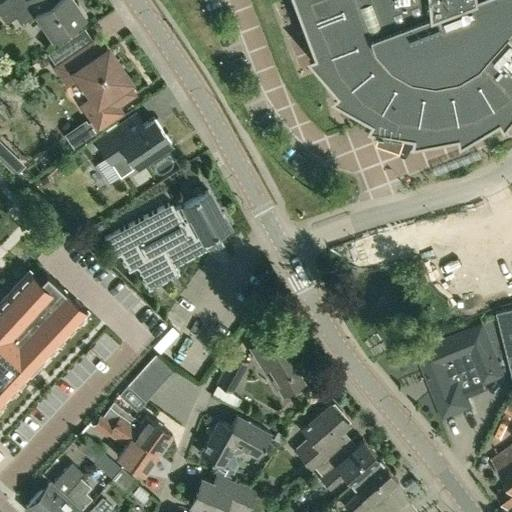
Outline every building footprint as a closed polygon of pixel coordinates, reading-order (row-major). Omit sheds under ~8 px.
[(0,0),(0,15),(5,22),(14,16),(19,23),(34,13),(50,37),(83,14),(73,0),(0,0)] [(511,0),(298,0),(317,50),(310,52),(339,87),(332,92),(372,115),(368,121),(414,130),(413,138),(458,130),(459,138),(499,115),(503,121),(511,110),(511,0)] [(117,102),(132,93),(124,81),(128,79),(106,47),(102,49),(95,38),(90,42),(81,29),(47,52),(56,65),(55,65),(66,82),(74,76),(88,97),(78,104),(96,131),(124,112),(117,102)] [(118,124),(95,140),(119,175),(169,141),(152,116),(125,135),(118,124)] [(87,123),(85,120),(63,134),(74,149),(97,133),(89,122),(87,123)] [(178,273),(174,264),(216,241),(212,233),(228,224),(221,213),(219,214),(206,189),(173,207),(171,202),(104,237),(113,256),(120,252),(128,269),(136,266),(148,288),(178,273)] [(0,402),(86,309),(46,272),(39,279),(29,269),(0,299),(0,402)] [(511,373),(511,307),(496,311),(511,373)] [(482,325),(418,350),(443,416),(470,406),(460,381),(479,374),(482,383),(501,375),(482,325)] [(274,327),(249,343),(258,358),(263,356),(276,377),(272,380),(281,394),(301,382),(292,368),(298,365),(274,327)] [(231,392),(248,361),(232,352),(215,383),(231,392)] [(172,368),(153,353),(126,383),(144,400),(172,368)] [(136,409),(144,400),(126,383),(121,389),(117,393),(118,394),(136,409)] [(347,435),(340,426),(346,420),(329,400),(304,422),(300,426),(308,435),(294,448),(305,461),(296,470),(301,476),(312,465),(347,435)] [(111,402),(102,415),(157,453),(171,433),(144,414),(134,428),(131,426),(132,423),(119,415),(123,410),(111,402)] [(199,452),(222,465),(230,451),(234,453),(241,451),(243,447),(257,455),(270,432),(236,413),(229,424),(218,418),(199,452)] [(143,474),(157,453),(102,415),(100,414),(91,426),(105,436),(108,431),(120,440),(122,438),(125,440),(116,454),(143,474)] [(511,430),(511,431),(511,443),(492,458),(510,484),(497,494),(508,508),(511,505),(511,430)] [(347,435),(312,465),(319,473),(316,475),(326,486),(342,473),(350,481),(378,456),(362,437),(354,443),(347,435)] [(100,450),(89,441),(81,450),(92,459),(100,450)] [(378,456),(350,481),(356,489),(342,502),(349,511),(353,511),(366,500),(367,502),(395,477),(378,456)] [(23,506),(29,511),(46,511),(74,481),(78,476),(82,472),(69,461),(50,482),(48,479),(23,506)] [(113,477),(122,467),(115,461),(106,472),(113,477)] [(113,478),(120,484),(129,473),(122,467),(113,477),(113,478)] [(74,481),(46,511),(74,511),(89,496),(83,491),(88,485),(78,476),(74,481)] [(250,485),(228,476),(224,487),(198,476),(187,501),(210,511),(219,511),(222,505),(237,511),(243,511),(253,487),(250,485)] [(150,494),(139,484),(131,492),(142,502),(150,494)] [(104,511),(111,505),(101,495),(86,511),(104,511)]
